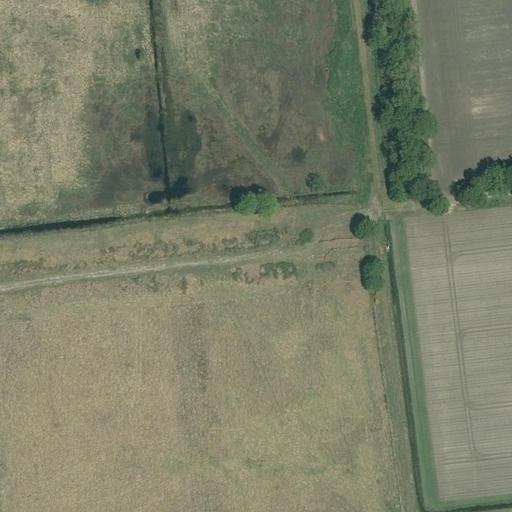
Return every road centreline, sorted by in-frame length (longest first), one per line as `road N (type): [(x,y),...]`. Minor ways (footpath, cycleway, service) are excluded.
road 1 (track): [(409,511),(376,210)]
road 2 (track): [(354,0),(376,210)]
road 3 (track): [(376,210),(511,194)]
